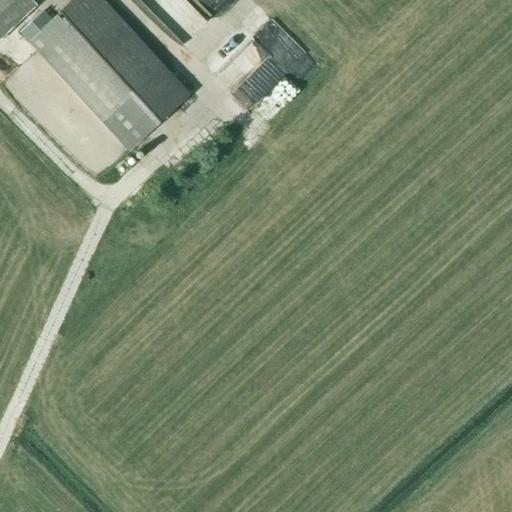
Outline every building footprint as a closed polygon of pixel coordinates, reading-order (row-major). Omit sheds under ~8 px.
[(31,0),(0,0),(0,40),(37,6),(31,0)] [(42,11),(19,33),(128,152),(190,96),(102,0),(73,0),(51,20),(42,11)] [(187,0),(150,0),(168,19),(187,0)] [(197,0),(211,14),(225,0),(197,0)] [(287,72),(298,83),(320,62),(274,15),(245,44),(263,62),(234,90),(251,107),(287,72)]
